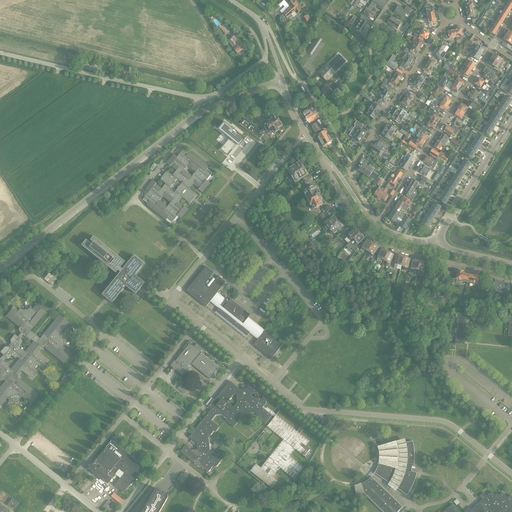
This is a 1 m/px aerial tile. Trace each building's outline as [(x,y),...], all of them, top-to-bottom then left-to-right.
[(291,15),(295,12),(297,14),(302,11),(298,6),(299,6),(295,2),(295,3),(293,0),(288,4),(290,7),(286,10),(287,11),(284,14),(287,19),(289,17),(290,19),(293,17),(291,15)] [(387,2),(383,0),(373,0),(372,2),(368,9),(366,8),(365,10),(371,14),(372,11),(374,8),(375,9),(377,5),(382,9),(387,2)] [(474,10),(472,1),(469,1),(469,3),(465,4),(467,11),(474,10)] [(412,10),(407,7),(405,10),(398,6),(394,12),(404,18),(406,14),(408,16),(412,10)] [(426,9),(428,18),(435,17),(434,10),(431,11),(430,7),(429,8),(428,7),(426,8),(426,9)] [(505,9),(503,8),(501,10),(503,12),(501,15),(506,18),(509,12),(505,9)] [(467,11),(468,18),(472,17),(473,20),(479,19),(478,15),(475,16),(474,10),(467,11)] [(302,18),(306,22),(311,18),(307,14),(302,18)] [(362,16),(363,16),(361,15),(359,18),(360,19),(362,20),(356,30),(363,35),(370,25),(368,24),(370,21),(362,16)] [(506,18),(501,15),(499,17),(497,16),(495,19),(502,24),(506,18)] [(401,23),(391,17),(387,24),(397,30),(401,23)] [(436,23),(435,17),(428,18),(429,27),(432,26),(432,24),(436,23)] [(502,24),(495,19),(494,22),(495,23),(494,26),(498,29),(502,24)] [(498,29),(494,26),(491,30),(489,28),(487,30),(490,32),(494,35),(498,29)] [(219,30),(224,36),(227,34),(222,27),(219,30)] [(426,40),(430,34),(426,32),(427,30),(424,28),(419,36),(426,40)] [(456,37),(464,36),(464,33),(462,33),(461,29),(454,30),(456,37)] [(456,37),(454,30),(448,31),(448,35),(446,35),(447,39),(456,37)] [(244,49),(240,44),(237,40),(234,36),(228,41),(234,48),(234,49),(238,54),(244,49)] [(317,37),(307,52),(312,56),(322,40),(317,37)] [(424,42),(423,41),(424,40),(420,37),(415,45),(421,48),(424,42)] [(448,44),(444,41),(443,43),(441,42),(438,48),(443,51),(448,44)] [(421,48),(415,45),(410,52),(414,54),(415,53),(417,54),(421,48)] [(485,50),(477,46),(474,50),(481,55),(485,50)] [(443,51),(438,48),(434,54),(435,55),(434,56),(439,59),(443,51)] [(481,55),(474,50),(471,56),(478,60),(481,55)] [(413,59),(412,58),(413,56),(409,54),(404,61),(410,65),(413,59)] [(504,63),(501,62),(503,59),(494,54),(491,58),(503,66),(504,63)] [(328,65),(320,74),(327,81),(336,73),(335,73),(346,62),(339,55),(328,66),(328,65)] [(437,61),(433,58),(432,60),(431,59),(427,64),(433,68),(437,61)] [(503,69),(504,67),(503,66),(491,58),(489,63),(497,68),(498,66),(503,69)] [(476,65),(471,62),(468,60),(466,63),(469,64),(467,67),(472,71),(476,65)] [(94,61),(93,66),(109,70),(109,71),(104,70),(103,73),(113,75),(115,67),(110,66),(111,65),(94,61)] [(410,65),(404,61),(399,69),(403,71),(405,70),(406,71),(410,65)] [(433,68),(427,64),(423,70),(425,71),(424,73),(428,75),(433,68)] [(472,71),(467,67),(465,71),(462,69),(461,71),(463,73),(468,77),(472,71)] [(493,71),(487,67),(485,69),(484,70),(484,71),(483,72),(485,73),(483,77),(487,80),(490,82),(496,72),(493,71)] [(403,75),(401,74),(402,73),(398,70),(397,73),(394,71),(391,76),(394,78),(399,81),(403,75)] [(427,77),(423,74),(422,76),(420,75),(416,81),(422,85),(427,77)] [(464,82),(457,77),(454,83),(461,87),(464,82)] [(399,81),(394,78),(389,85),(393,88),(394,86),(396,87),(399,81)] [(479,78),(475,84),(478,86),(477,89),(486,95),(488,93),(484,90),(486,87),(486,86),(487,84),(479,78)] [(422,85),(416,81),(412,87),(414,88),(413,89),(417,92),(422,85)] [(461,87),(454,83),(450,89),(457,93),(461,87)] [(333,92),(327,86),(320,92),(325,98),(333,92)] [(392,92),(391,91),(392,89),(388,87),(383,94),(389,98),(392,92)] [(479,93),(474,89),(471,93),(470,92),(467,96),(475,101),(478,96),(480,97),(481,96),(487,100),(489,97),(480,91),(479,93)] [(416,94),(412,91),(411,93),(409,92),(406,97),(411,101),(416,94)] [(378,96),(380,98),(378,102),(382,104),(383,103),(385,104),(389,98),(383,94),(380,92),(378,96)] [(311,99),(307,93),(302,96),(306,103),(311,99)] [(453,100),(446,96),(442,102),(449,106),(453,100)] [(511,100),(506,96),(503,101),(509,105),(511,100)] [(411,101),(406,97),(402,103),(403,104),(402,106),(407,108),(411,101)] [(509,105),(503,101),(499,106),(505,110),(509,105)] [(382,109),(371,102),(369,105),(371,106),(370,109),(378,114),(382,109)] [(440,109),(445,112),(449,106),(442,102),(440,105),(437,103),(436,105),(431,103),(429,106),(438,111),(440,109)] [(473,102),(470,106),(480,113),(483,109),(473,102)] [(309,108),(303,112),(305,116),(314,112),(313,110),(317,108),(313,103),(310,105),(311,107),(309,108)] [(471,109),(462,104),(458,110),(465,114),(467,110),(470,112),(471,109)] [(505,110),(499,106),(496,111),(502,115),(505,110)] [(440,113),(430,107),(428,111),(433,114),(433,113),(438,116),(440,113)] [(409,115),(398,108),(395,114),(403,119),(405,116),(407,118),(409,115)] [(378,114),(370,109),(368,111),(366,110),(364,113),(375,119),(378,114)] [(465,114),(458,110),(455,115),(464,121),(465,119),(463,117),(465,114)] [(319,118),(315,111),(314,112),(305,116),(310,125),(315,122),(314,121),(319,118)] [(502,115),(496,111),(493,116),(499,120),(502,115)] [(403,119),(395,114),(392,119),(402,126),(404,123),(402,121),(403,119)] [(441,119),(434,114),(430,120),(437,124),(441,119)] [(280,121),(276,116),(268,120),(270,124),(264,127),(265,128),(260,131),(244,119),(245,119),(244,119),(240,125),(235,121),(262,142),(259,139),(264,133),(263,133),(266,131),(268,134),(273,131),(274,133),(279,131),(281,131),(283,130),(283,128),(282,126),(282,125),(282,124),(281,123),(280,122),(280,121)] [(499,120),(493,116),(490,122),(496,125),(499,120)] [(437,124),(430,120),(426,126),(433,130),(437,124)] [(357,121),(355,125),(356,126),(349,135),(353,137),(352,139),(359,143),(363,137),(364,137),(363,137),(366,132),(361,129),(363,126),(357,121)] [(245,138),(225,122),(218,129),(230,139),(221,150),(228,156),(237,145),(239,146),(245,139),(245,138)] [(316,124),(315,122),(310,125),(311,127),(315,134),(324,129),(322,125),(319,127),(317,123),(316,124)] [(496,125),(490,122),(486,127),(492,131),(496,125)] [(398,130),(388,124),(385,129),(393,135),(394,132),(396,133),(398,130)] [(460,130),(453,126),(451,128),(448,126),(445,131),(447,132),(446,134),(450,137),(453,133),(457,135),(460,130)] [(492,131),(486,127),(483,132),(489,136),(492,131)] [(422,133),(418,139),(425,143),(428,137),(424,135),(426,131),(422,128),(419,132),(422,133)] [(393,135),(385,129),(381,135),(391,141),(393,138),(391,137),(393,135)] [(329,136),(326,130),(317,136),(320,141),(329,136)] [(449,139),(443,134),(438,142),(443,145),(443,144),(446,146),(450,139),(453,141),(452,142),(459,147),(461,144),(450,137),(449,139)] [(485,139),(479,135),(476,140),(482,144),(485,139)] [(332,141),(329,136),(320,141),(323,147),(332,141)] [(411,141),(408,145),(416,149),(418,146),(421,148),(425,143),(418,139),(416,142),(414,141),(413,142),(411,141)] [(482,144),(476,140),(473,145),(478,149),(482,144)] [(438,142),(437,141),(434,147),(439,150),(441,147),(444,149),(446,147),(443,145),(438,142)] [(371,151),(373,152),(373,153),(375,155),(376,154),(378,156),(382,150),(384,151),(387,147),(379,142),(378,145),(376,144),(373,148),(372,148),(371,150),(371,151)] [(478,149),(473,145),(469,150),(475,154),(478,149)] [(440,154),(433,149),(429,155),(436,160),(438,156),(446,161),(449,157),(444,153),(443,154),(441,153),(440,154)] [(189,153),(188,154),(183,150),(182,152),(178,157),(174,154),(166,164),(170,167),(171,166),(177,170),(173,176),(167,171),(160,180),(166,184),(162,189),(156,184),(157,183),(153,180),(145,190),(149,193),(145,197),(143,200),(148,203),(147,205),(166,220),(167,219),(172,223),(177,216),(181,219),(189,209),(185,206),(184,207),(178,203),(182,197),(190,204),(197,195),(189,189),(193,184),(199,189),(198,190),(202,193),(210,183),(206,180),(210,176),(212,174),(207,170),(208,168),(198,160),(191,169),(196,173),(192,176),(189,173),(182,181),(183,182),(180,186),(178,187),(178,188),(175,193),(173,192),(167,200),(171,203),(167,207),(160,200),(163,197),(167,200),(173,192),(173,191),(173,190),(171,188),(170,187),(172,184),(175,184),(175,182),(177,179),(178,179),(180,181),(182,181),(188,173),(184,170),(187,166),(191,169),(198,160),(189,153)] [(475,154),(469,150),(466,155),(472,159),(475,154)] [(408,160),(403,156),(397,165),(406,171),(414,159),(410,157),(408,160)] [(438,163),(428,157),(425,162),(428,164),(427,165),(434,169),(438,163)] [(471,164),(465,160),(462,165),(468,169),(471,164)] [(305,168),(303,165),(301,164),(300,162),(287,170),(291,176),(305,168)] [(368,167),(363,164),(359,171),(364,174),(368,167)] [(431,170),(423,165),(418,172),(427,177),(431,170)] [(468,169),(462,165),(459,170),(465,174),(468,169)] [(374,170),(368,167),(364,174),(369,177),(374,170)] [(307,171),(305,168),(291,176),(295,182),(296,182),(296,183),(300,181),(299,180),(307,175),(306,173),(306,172),(307,171)] [(465,174),(459,170),(455,175),(461,179),(465,174)] [(391,180),(397,183),(400,178),(395,175),(391,180)] [(422,175),(420,178),(431,185),(433,183),(422,175)] [(461,179),(455,175),(452,180),(458,184),(461,179)] [(391,180),(389,179),(382,190),(379,188),(378,189),(374,196),(379,199),(391,180)] [(391,180),(379,199),(384,203),(389,196),(385,193),(390,185),(394,188),(397,183),(391,180)] [(419,184),(419,183),(416,181),(416,182),(413,180),(409,186),(415,190),(416,188),(419,189),(420,187),(418,185),(419,184)] [(458,184),(452,180),(449,185),(455,189),(458,184)] [(455,189),(449,185),(446,191),(452,194),(455,189)] [(415,190),(409,186),(406,192),(404,195),(412,201),(418,192),(415,190)] [(319,195),(320,193),(319,191),(317,190),(316,191),(313,187),(310,188),(307,190),(304,192),(307,196),(306,197),(309,201),(319,195)] [(452,194),(446,191),(442,196),(448,200),(452,194)] [(323,204),(321,201),(322,200),(319,195),(309,201),(307,202),(309,206),(311,205),(314,210),(315,209),(316,208),(317,208),(320,206),(323,204)] [(448,200),(442,196),(439,201),(445,205),(448,200)] [(406,204),(409,206),(411,202),(403,197),(401,201),(400,201),(397,205),(406,211),(407,211),(403,209),(406,204)] [(441,207),(435,203),(431,209),(438,213),(441,207)] [(406,211),(397,205),(394,209),(401,214),(402,211),(405,213),(406,211)] [(401,214),(394,209),(389,218),(395,222),(396,220),(402,223),(400,226),(405,230),(411,220),(406,217),(401,214)] [(438,213),(431,209),(428,214),(434,218),(438,213)] [(434,218),(428,214),(425,219),(431,223),(434,218)] [(338,222),(334,216),(326,223),(324,224),(328,229),(338,222)] [(431,223),(425,219),(422,224),(428,228),(431,223)] [(328,229),(332,235),(334,234),(342,228),(338,222),(328,229)] [(360,233),(357,230),(355,229),(346,237),(348,239),(351,242),(360,233)] [(344,235),(342,233),(335,239),(333,240),(335,242),(336,242),(336,241),(344,235)] [(360,233),(351,242),(349,243),(346,247),(350,251),(353,249),(355,252),(356,251),(358,253),(359,250),(358,249),(360,246),(358,244),(364,238),(363,237),(363,236),(360,233)] [(337,244),(341,241),(345,238),(344,235),(336,241),(336,242),(337,244)] [(125,262),(97,239),(94,243),(92,245),(87,240),(82,246),(116,273),(118,271),(121,273),(102,295),(112,303),(126,286),(135,294),(136,294),(145,283),(135,275),(144,264),(134,256),(123,270),(121,268),(125,262)] [(373,244),(370,241),(369,242),(367,240),(360,251),(363,252),(365,249),(368,251),(373,244)] [(378,248),(376,247),(377,246),(373,244),(368,251),(371,253),(369,257),(371,258),(378,248)] [(388,252),(384,250),(384,251),(381,250),(377,261),(379,263),(381,259),(384,260),(388,252)] [(394,255),(392,254),(388,252),(384,260),(388,261),(386,265),(389,267),(394,255)] [(404,257),(400,256),(399,257),(397,256),(394,268),(397,269),(398,265),(402,266),(404,257)] [(402,266),(405,267),(404,271),(407,271),(410,259),(408,259),(408,258),(404,257),(402,266)] [(420,261),(416,260),(416,261),(413,260),(411,272),(414,273),(415,269),(418,270),(420,261)] [(418,270),(422,271),(421,275),(424,276),(426,263),(424,263),(424,262),(420,261),(418,270)] [(206,267),(206,268),(187,291),(186,291),(187,291),(206,307),(211,301),(219,308),(216,311),(216,312),(247,336),(250,333),(258,339),(253,345),(254,345),(271,359),(279,350),(283,345),(282,345),(265,331),(256,325),(248,318),(250,315),(227,297),(225,300),(217,293),(226,283),(226,282),(225,283),(218,277),(218,276),(209,287),(206,284),(214,273),(213,274),(206,267)] [(469,273),(464,272),(458,270),(455,279),(467,282),(468,279),(469,273)] [(52,285),(56,279),(49,273),(44,279),(52,285)] [(480,276),(469,273),(468,279),(467,282),(478,285),(480,276)] [(501,282),(495,281),(494,282),(491,281),(489,289),(493,290),(493,289),(499,291),(501,282)] [(511,286),(508,286),(508,284),(501,282),(499,291),(506,293),(505,294),(509,295),(511,286)] [(2,357),(0,359),(0,377),(4,380),(6,382),(2,386),(0,388),(0,406),(7,398),(9,400),(9,401),(8,402),(10,402),(11,403),(12,403),(14,404),(15,404),(15,406),(15,404),(16,403),(18,403),(19,402),(20,401),(21,400),(21,399),(20,399),(22,396),(31,404),(34,401),(36,398),(38,395),(29,388),(29,387),(24,383),(24,384),(19,380),(18,380),(18,377),(18,376),(21,372),(22,371),(23,371),(22,371),(30,378),(34,377),(37,373),(36,370),(35,369),(35,368),(36,369),(38,366),(37,366),(37,365),(39,367),(43,366),(46,362),(45,359),(38,353),(37,351),(41,347),(42,347),(45,347),(46,347),(45,348),(50,352),(55,356),(64,363),(67,360),(69,357),(71,355),(62,347),(64,345),(65,345),(66,346),(66,345),(66,344),(67,343),(67,341),(68,340),(68,339),(70,339),(70,338),(68,339),(67,337),(67,336),(66,335),(65,334),(65,333),(64,333),(63,333),(63,334),(60,332),(68,322),(65,320),(63,318),(59,315),(52,325),(47,330),(48,330),(44,334),(40,339),(36,335),(34,334),(30,331),(34,326),(38,322),(42,317),(42,316),(45,312),(42,309),(40,307),(37,305),(33,310),(30,308),(31,307),(30,307),(30,308),(29,309),(28,310),(27,310),(25,310),(25,304),(25,310),(24,310),(23,310),(22,310),(21,309),(20,308),(19,308),(20,309),(18,311),(13,307),(10,311),(8,313),(6,316),(11,320),(10,320),(15,324),(16,324),(19,327),(20,327),(20,328),(19,329),(20,329),(19,330),(20,332),(21,333),(18,337),(15,335),(10,340),(11,343),(12,345),(9,348),(8,347),(4,347),(0,352),(3,355),(2,357),(4,359),(5,357),(6,358),(10,358),(12,356),(16,359),(17,357),(19,358),(24,351),(23,350),(24,349),(20,345),(22,343),(22,340),(20,339),(23,335),(30,340),(32,340),(34,341),(25,352),(24,351),(19,358),(19,359),(11,369),(9,368),(9,366),(2,361),(4,359),(2,357)] [(219,369),(218,367),(214,364),(214,361),(211,361),(210,360),(203,355),(205,352),(197,344),(194,348),(190,344),(185,350),(176,361),(175,360),(171,366),(173,368),(176,370),(183,376),(192,365),(211,379),(216,379),(215,374),(219,369)] [(244,388),(242,388),(241,389),(240,389),(230,381),(221,392),(215,400),(213,399),(207,406),(211,409),(208,414),(189,437),(197,444),(197,450),(192,450),(186,445),(180,452),(189,459),(189,460),(191,462),(192,461),(199,467),(200,466),(209,472),(214,465),(216,467),(223,459),(218,455),(217,456),(210,451),(209,438),(215,431),(216,432),(220,427),(212,420),(216,415),(222,414),(227,419),(226,421),(234,428),(238,423),(237,421),(243,415),(255,413),(262,419),(261,420),(266,424),(272,416),(263,408),(264,407),(266,404),(266,400),(263,397),(261,400),(259,398),(258,389),(260,387),(258,386),(259,385),(257,383),(256,383),(256,382),(255,382),(254,382),(253,382),(252,382),(251,383),(250,383),(250,384),(249,384),(248,386),(248,387),(247,389),(246,389),(244,388)] [(184,394),(187,390),(181,385),(178,389),(184,394)] [(304,468),(293,459),(290,456),(295,449),(307,459),(312,451),(306,446),(309,441),(276,415),(274,413),(272,411),(267,407),(266,408),(264,407),(263,408),(272,416),(274,417),(275,417),(267,427),(284,440),(261,468),(256,464),(250,471),(272,488),(277,481),(273,477),(280,468),(294,479),(304,468)] [(116,444),(112,440),(106,447),(93,464),(89,469),(108,484),(110,482),(116,474),(120,478),(114,485),(124,493),(138,476),(143,469),(145,467),(116,444)] [(79,488),(82,490),(89,481),(87,479),(79,488)] [(160,511),(168,498),(168,497),(168,496),(168,495),(167,495),(165,493),(164,492),(163,494),(161,493),(156,490),(157,489),(157,488),(143,511),(160,511)] [(7,505),(9,506),(11,504),(16,508),(19,504),(13,498),(7,505)] [(8,511),(9,511),(0,503),(0,511),(8,511)]
